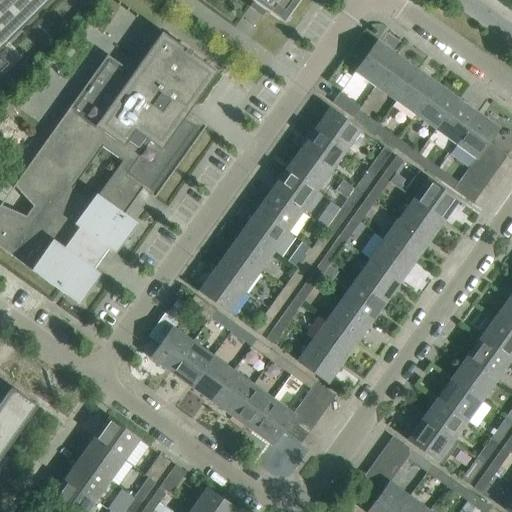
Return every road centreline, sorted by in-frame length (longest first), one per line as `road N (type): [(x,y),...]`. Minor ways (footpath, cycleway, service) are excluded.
road 1 (residential): [(363,0),(98,367)]
road 2 (residential): [(298,511),(511,216)]
road 3 (residential): [(282,511),(103,383),(98,367)]
road 4 (residential): [(511,88),(386,0)]
